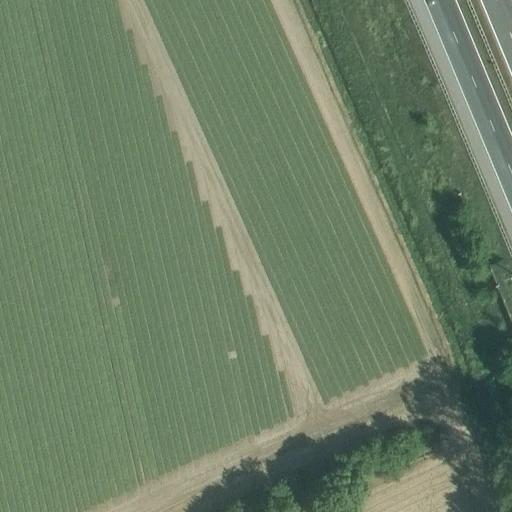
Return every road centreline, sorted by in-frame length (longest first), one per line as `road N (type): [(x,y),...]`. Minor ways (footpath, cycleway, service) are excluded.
road 1 (track): [(406,420),(209,511)]
road 2 (motorway): [(441,0),(511,173)]
